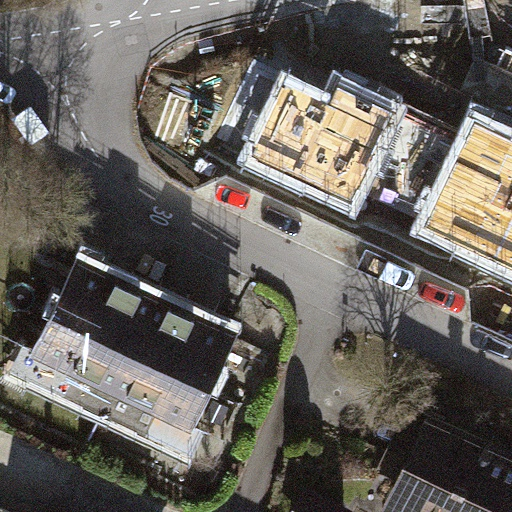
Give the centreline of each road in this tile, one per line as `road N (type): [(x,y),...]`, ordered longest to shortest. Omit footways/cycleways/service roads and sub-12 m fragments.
road 1 (residential): [(46,49),(99,157),(164,208),(511,373)]
road 2 (unknown): [(367,305),(258,511)]
road 3 (unknown): [(232,511),(63,429)]
road 4 (tertiary): [(46,49),(169,0)]
